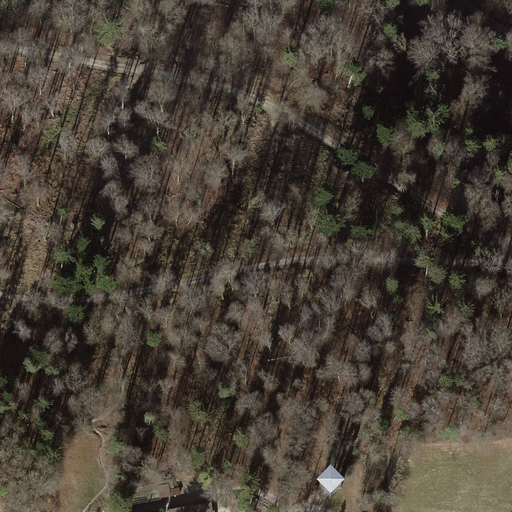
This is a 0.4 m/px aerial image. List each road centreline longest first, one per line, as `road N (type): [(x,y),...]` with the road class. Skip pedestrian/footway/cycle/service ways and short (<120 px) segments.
road 1 (track): [(511,245),(466,230),(283,111),(193,79),(0,42)]
road 2 (track): [(0,294),(65,301),(289,261),(511,259)]
road 3 (track): [(134,511),(240,489),(307,511)]
